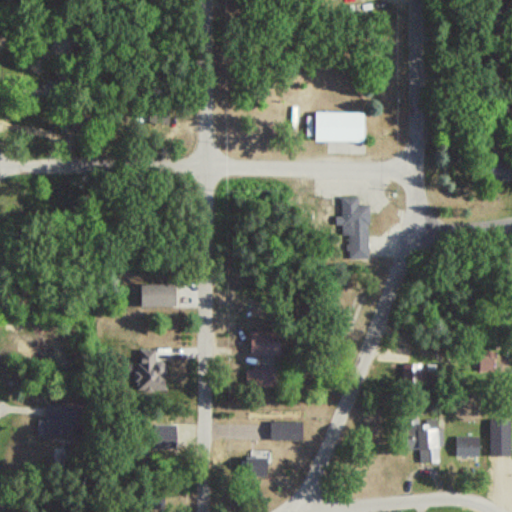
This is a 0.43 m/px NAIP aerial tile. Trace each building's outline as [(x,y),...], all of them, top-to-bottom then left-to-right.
[(313,107),(313,138),(362,138),(363,107),(313,107)] [(489,152),(489,176),(511,176),(511,152),(489,152)] [(339,190),(358,190),(358,197),(366,196),(367,256),(347,256),(347,233),(340,233),(339,190)] [(136,308),(183,308),(183,286),(136,286),(136,308)] [(163,391),(162,351),(135,352),(137,391),(163,391)] [(403,365),(402,375),(417,377),(418,367),(403,365)] [(42,438),(70,439),(71,406),(43,405),(42,438)] [(404,452),(418,451),(419,464),(439,463),(438,430),(434,430),(434,421),(403,422),(404,452)] [(508,422),(487,422),(487,458),(508,458),(508,422)] [(480,439),(453,439),(453,459),(480,459),(480,439)]
